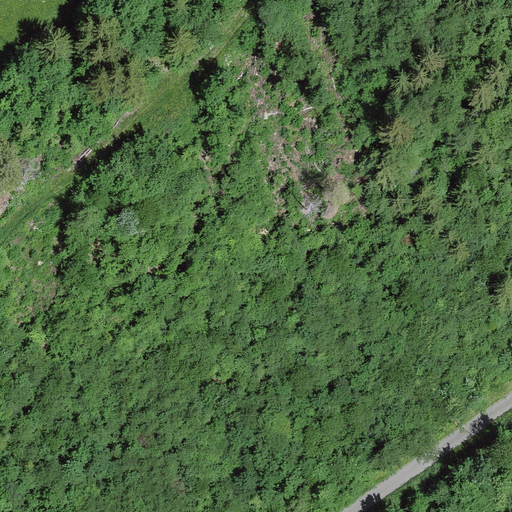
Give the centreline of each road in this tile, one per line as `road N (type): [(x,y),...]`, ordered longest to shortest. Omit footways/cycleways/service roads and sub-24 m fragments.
road 1 (track): [(250,0),(201,69),(71,185)]
road 2 (track): [(511,409),(359,511)]
